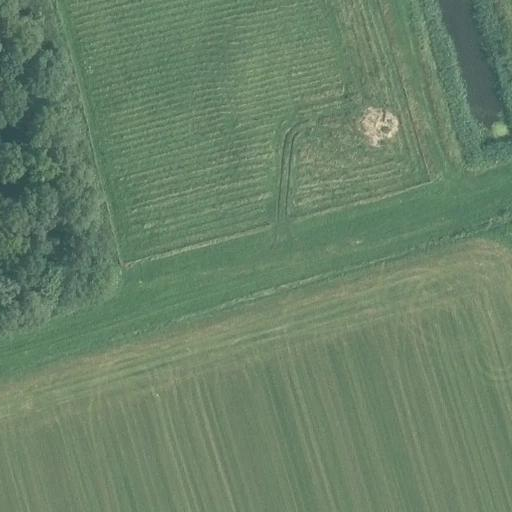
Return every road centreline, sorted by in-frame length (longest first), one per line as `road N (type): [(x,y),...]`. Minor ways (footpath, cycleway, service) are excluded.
road 1 (track): [(457,185),(0,325)]
road 2 (track): [(401,0),(457,185),(511,163)]
